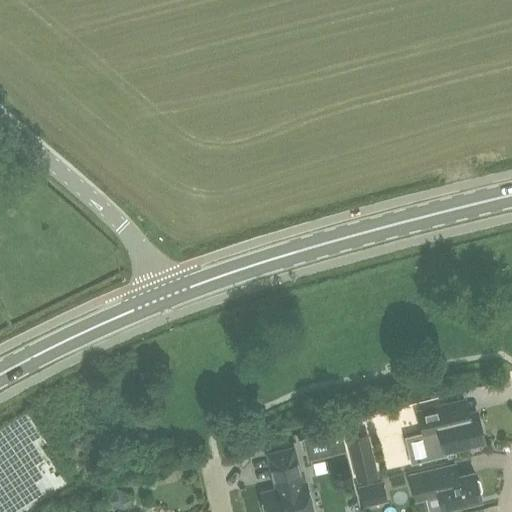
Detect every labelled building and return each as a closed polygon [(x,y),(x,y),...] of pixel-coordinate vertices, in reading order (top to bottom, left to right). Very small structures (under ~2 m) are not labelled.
[(476,410),(470,412),(467,399),(447,404),(418,411),(423,432),(430,458),(447,454),(446,449),(484,440),(476,410)] [(345,448),(341,430),(305,439),(309,457),(345,448)] [(369,441),(348,447),(356,481),(378,476),(369,441)] [(302,482),(293,447),(269,453),(277,488),(262,492),(264,501),(262,504),(263,511),(313,511),(306,481),(302,482)] [(481,499),(480,493),(481,489),(479,480),(476,478),(475,471),(459,475),(456,464),(410,475),(415,497),(426,494),(427,497),(439,494),(442,508),(481,499)] [(387,500),(382,479),(358,485),(363,506),(387,500)] [(133,496),(115,486),(108,500),(125,510),(133,496)]
